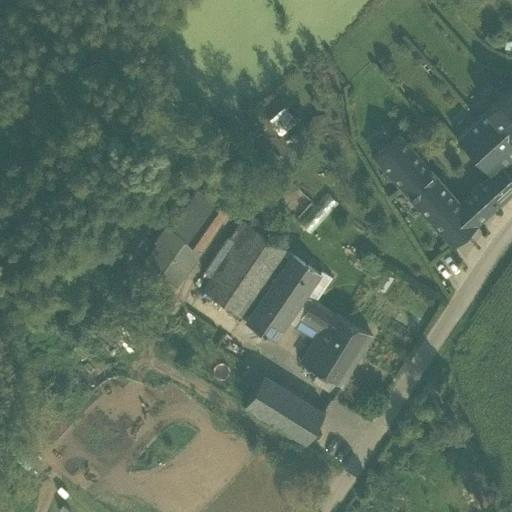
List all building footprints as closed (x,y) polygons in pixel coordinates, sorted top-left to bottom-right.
[(511,87),(511,86),(485,109),(511,139),(511,87)] [(511,173),(503,163),(511,155),(511,139),(485,109),(479,115),(479,114),(455,135),(490,173),(487,175),(506,196),(511,190),(511,173)] [(305,122),(307,132),(328,129),(325,115),(312,117),(313,121),(305,122)] [(452,245),(495,206),(476,185),(459,202),(398,133),(375,154),(373,156),(452,245)] [(495,206),(506,196),(487,175),(476,185),(495,206)] [(195,192),(168,230),(184,241),(212,203),(195,192)] [(184,241),(198,251),(226,213),(212,203),(184,241)] [(338,258),(350,263),(365,228),(353,223),(338,258)] [(242,317),(287,250),(247,224),(202,290),(242,317)] [(145,264),(175,284),(198,251),(184,241),(168,230),(145,264)] [(242,317),(248,321),(293,254),(287,250),(242,317)] [(319,272),(318,272),(293,254),(248,321),(273,339),(286,321),(304,294),(307,289),(319,272)] [(175,284),(145,264),(139,274),(168,294),(175,284)] [(307,289),(318,296),(332,276),(320,269),(318,272),(319,272),(307,289)] [(307,289),(304,294),(313,300),(315,301),(318,296),(307,289)] [(295,327),(313,300),(304,294),(286,321),(295,327)] [(300,360),(341,385),(371,335),(315,301),(313,300),(295,327),(314,338),(300,360)] [(244,404),(305,442),(324,412),(263,374),(244,404)]
